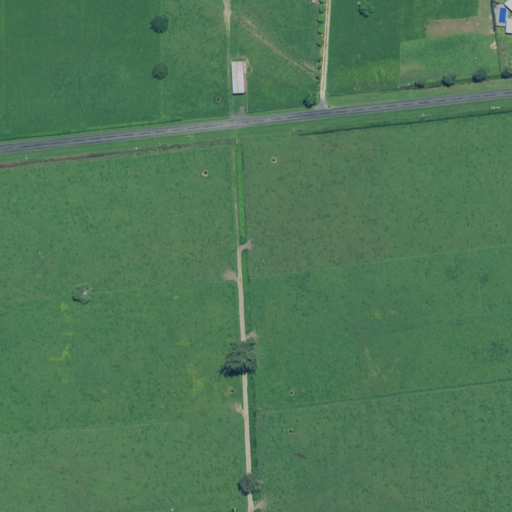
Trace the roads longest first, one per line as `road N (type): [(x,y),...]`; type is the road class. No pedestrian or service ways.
road 1 (unclassified): [(0,149),(511,92)]
road 2 (track): [(253,511),(237,123)]
